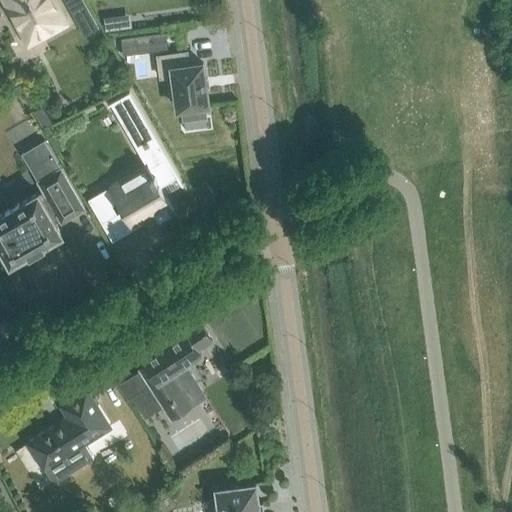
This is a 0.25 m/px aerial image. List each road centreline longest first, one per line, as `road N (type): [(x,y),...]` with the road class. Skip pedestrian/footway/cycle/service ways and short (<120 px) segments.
road 1 (residential): [(0,393),(242,229),(276,223)]
road 2 (residential): [(276,223),(316,511)]
road 3 (residential): [(246,0),(276,223)]
